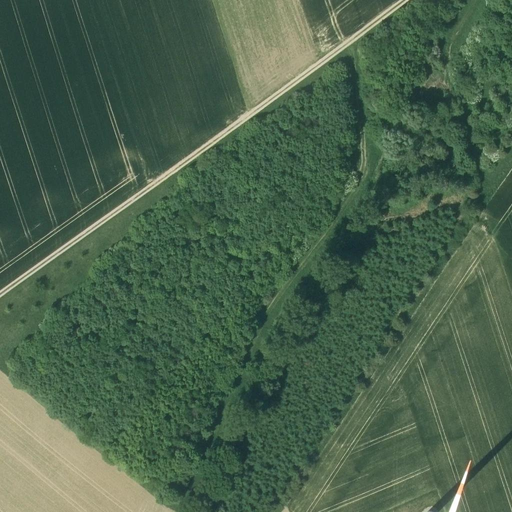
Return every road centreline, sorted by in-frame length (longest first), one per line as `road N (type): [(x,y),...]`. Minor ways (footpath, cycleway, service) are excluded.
road 1 (track): [(0,306),(416,0)]
road 2 (track): [(355,48),(373,184),(281,320),(197,511)]
